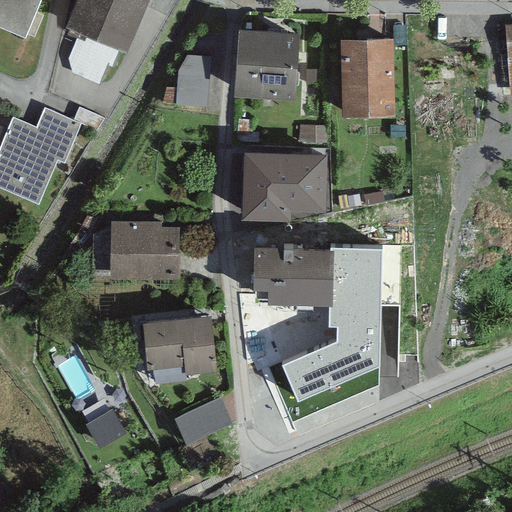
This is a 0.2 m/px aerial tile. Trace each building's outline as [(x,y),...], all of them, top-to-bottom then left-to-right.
[(0,0),(0,18),(34,33),(42,12),(33,8),(36,0),(0,0)] [(144,0),(75,0),(67,22),(126,46),(144,0)] [(299,28),(238,25),(234,89),(295,93),(299,28)] [(393,33),(339,34),(341,110),(395,109),(393,33)] [(182,54),(182,105),(215,105),(215,54),(182,54)] [(81,121),(43,106),(35,124),(12,114),(0,142),(0,183),(38,199),(57,155),(65,158),(81,121)] [(325,204),(327,147),(244,145),(242,211),(290,213),(291,203),(325,204)] [(374,247),(372,211),(345,212),(348,248),(374,247)] [(161,217),(110,217),(110,274),(179,274),(179,223),(161,223),(161,217)] [(334,241),(255,238),(253,294),(332,297),(334,241)] [(211,309),(143,316),(147,362),(184,358),(185,367),(217,364),(211,309)] [(224,397),(176,419),(189,446),(237,424),(224,397)] [(103,446),(129,430),(115,408),(89,424),(103,446)] [(102,471),(111,492),(144,477),(136,457),(102,471)]
